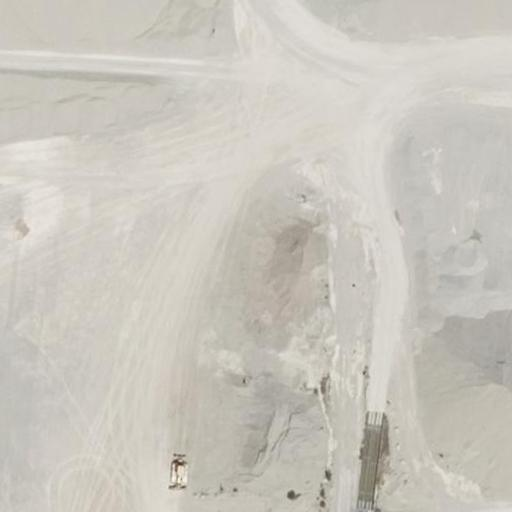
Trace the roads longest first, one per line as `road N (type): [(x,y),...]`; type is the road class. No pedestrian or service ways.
road 1 (unknown): [(362,511),(378,339),(356,144),(374,110),(418,80),(511,47)]
road 2 (unknown): [(511,47),(339,0)]
